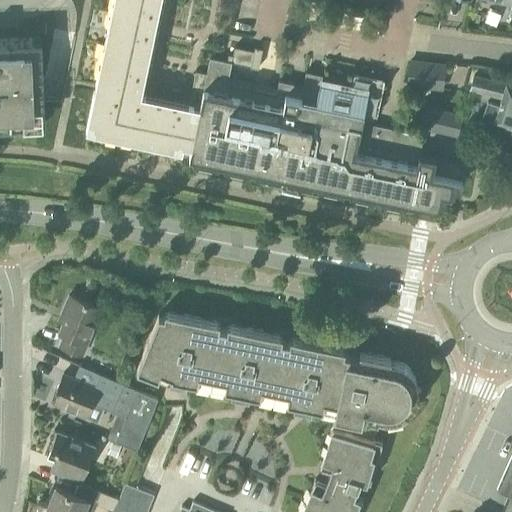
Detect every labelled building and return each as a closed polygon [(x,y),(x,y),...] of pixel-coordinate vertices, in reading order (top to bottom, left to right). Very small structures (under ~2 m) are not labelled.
[(113,0),(86,130),(180,149),(189,103),(135,92),(154,0),(113,0)] [(511,0),(493,0),(511,5),(511,9),(511,0)] [(33,38),(0,39),(0,125),(36,124),(36,110),(45,109),(45,101),(62,101),(77,34),(55,29),(44,81),(43,52),(33,52),(33,38)] [(263,48),(256,47),(255,50),(236,46),(234,55),(253,59),(252,67),(259,68),(263,48)] [(196,70),(189,103),(180,149),(183,150),(184,144),(192,146),(190,156),(441,209),(444,194),(452,196),(455,180),(463,181),(467,163),(420,153),(424,134),(362,121),(369,90),(306,76),(303,85),(280,79),(278,88),(229,77),(234,55),(229,54),(228,61),(210,56),(207,73),(196,70)] [(502,98),(500,105),(488,101),(483,117),(495,120),(511,125),(511,83),(507,82),(474,74),(471,89),(502,98)] [(439,132),(444,110),(426,106),(421,127),(439,132)] [(81,353),(96,321),(92,319),(98,306),(72,294),(65,310),(69,312),(61,330),(66,333),(61,343),(81,353)] [(161,310),(138,370),(150,375),(150,373),(154,365),(164,367),(162,376),(172,378),(171,385),(186,388),(188,381),(198,383),(200,375),(226,380),(224,389),(235,391),(233,398),(249,401),(250,394),(261,396),(262,388),(289,393),(287,402),(297,404),(296,411),(311,414),(313,407),(337,412),(338,412),(345,414),(348,414),(345,428),(342,427),(332,460),(335,461),(324,492),(314,488),(303,511),(359,511),(365,500),(356,496),(363,479),(372,482),(384,441),(374,439),(379,421),(380,418),(381,419),(382,419),(383,419),(384,419),(385,419),(386,419),(387,419),(388,419),(389,419),(390,419),(391,419),(392,418),(393,418),(394,418),(395,418),(396,417),(397,417),(398,417),(399,416),(400,416),(400,415),(401,415),(402,414),(403,414),(404,413),(405,412),(406,411),(407,411),(407,410),(408,409),(409,408),(410,407),(410,406),(411,405),(411,404),(412,404),(412,403),(413,402),(413,401),(413,400),(414,399),(414,398),(414,397),(415,396),(415,395),(415,394),(415,393),(415,392),(415,391),(415,390),(415,389),(415,388),(415,387),(415,386),(415,385),(415,384),(415,383),(414,382),(414,381),(414,380),(413,379),(413,378),(413,377),(412,376),(411,375),(411,374),(410,373),(410,372),(409,371),(408,370),(407,369),(406,368),(405,367),(404,367),(404,366),(403,365),(402,365),(401,364),(400,364),(400,363),(399,363),(398,363),(397,362),(396,362),(395,362),(394,361),(393,361),(392,361),(392,358),(161,310)] [(93,403),(127,417),(135,398),(157,407),(160,398),(101,373),(95,385),(65,373),(59,388),(59,392),(57,396),(59,397),(56,404),(87,417),(93,403)] [(139,450),(157,407),(135,398),(127,417),(117,441),(139,450)] [(81,484),(82,482),(97,446),(59,431),(52,447),(59,450),(50,471),(78,482),(81,484)] [(511,511),(511,457),(500,485),(511,490),(501,511),(511,511)] [(119,497),(82,482),(81,484),(78,482),(74,493),(56,487),(48,508),(57,511),(82,511),(84,508),(89,510),(92,500),(97,501),(96,503),(114,510),(116,505),(119,497)] [(155,494),(125,482),(121,493),(150,505),(155,494)] [(147,511),(150,505),(121,493),(119,497),(116,505),(135,511),(147,511)] [(193,511),(194,510),(197,511),(220,511),(193,501),(190,509),(182,505),(178,511),(193,511)]
